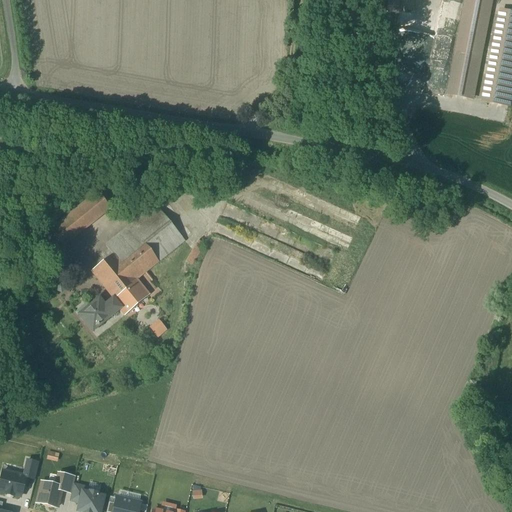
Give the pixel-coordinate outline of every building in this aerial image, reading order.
[(355,0),(333,0),(334,29),(356,29),(355,0)] [(401,0),(381,0),(379,10),(398,14),(401,0)] [(490,0),(463,0),(444,94),(470,100),(490,0)] [(511,82),(511,13),(497,11),(480,102),(507,107),(511,82)] [(50,231),(62,246),(110,209),(97,194),(50,231)] [(184,241),(155,206),(105,246),(112,255),(91,272),(115,302),(121,308),(119,309),(125,316),(149,296),(148,295),(152,292),(143,281),(139,284),(137,281),(135,282),(134,281),(184,241)] [(48,241),(31,255),(39,265),(56,251),(48,241)] [(78,316),(92,332),(119,309),(121,308),(115,302),(107,309),(99,299),(78,316)] [(26,477),(26,479),(34,481),(38,463),(26,460),(22,476),(26,477)] [(2,471),(0,480),(0,492),(21,498),(26,479),(26,477),(22,476),(2,471)] [(63,487),(61,492),(71,494),(74,484),(75,478),(57,473),(54,485),(63,487)] [(54,485),(41,482),(36,503),(58,508),(61,492),(63,487),(54,485)] [(69,502),(79,504),(82,492),(84,492),(85,487),(74,484),(71,494),(69,502)] [(84,492),(82,492),(79,504),(76,511),(100,511),(104,497),(84,492)] [(139,503),(117,498),(113,511),(136,511),(137,511),(139,503)] [(162,503),(160,511),(163,511),(174,511),(175,510),(176,506),(162,503)]
